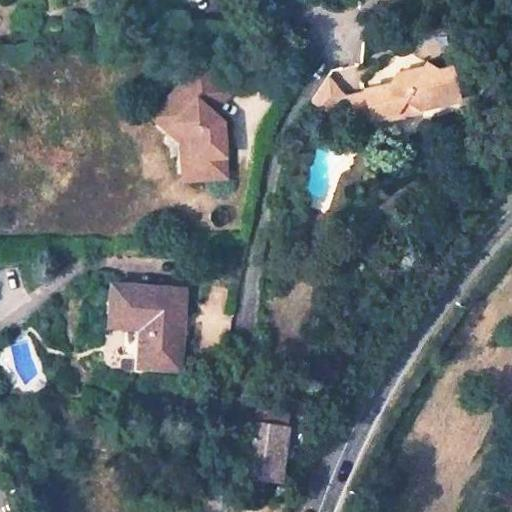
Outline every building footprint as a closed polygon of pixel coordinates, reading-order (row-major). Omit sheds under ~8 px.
[(395,65),(385,83),(366,89),(367,94),(347,99),(355,126),(401,113),(409,101),(420,108),(465,96),(455,65),(439,69),(426,60),(419,74),(416,79),(411,76),(395,65)] [(192,137),(192,143),(194,160),(189,161),(190,187),(235,183),(231,131),(219,121),(208,111),(228,88),(201,65),(158,115),(177,130),(180,127),(192,137)] [(228,88),(208,111),(219,121),(238,97),(228,88)] [(187,293),(118,286),(115,316),(141,318),(138,368),(181,371),(187,293)] [(258,412),(258,422),(283,423),(284,413),(258,412)] [(288,425),(251,422),(246,469),(284,471),(288,425)]
